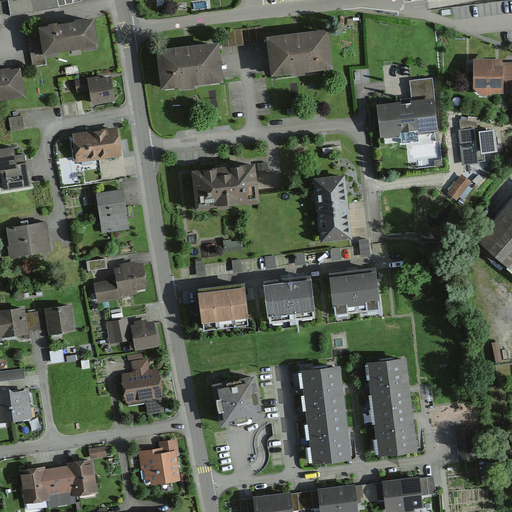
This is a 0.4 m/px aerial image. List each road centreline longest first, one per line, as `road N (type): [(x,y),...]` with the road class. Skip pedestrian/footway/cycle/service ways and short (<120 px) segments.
road 1 (residential): [(376,238),(364,149),(351,129),(145,149)]
road 2 (residential): [(351,0),(127,30)]
road 3 (residential): [(430,460),(207,486)]
road 4 (residential): [(387,259),(166,286)]
road 5 (residential): [(58,205),(51,131),(139,109)]
road 6 (residential): [(53,443),(194,423)]
road 7 (tertiary): [(194,423),(166,286)]
road 8 (tertiary): [(166,286),(145,149)]
